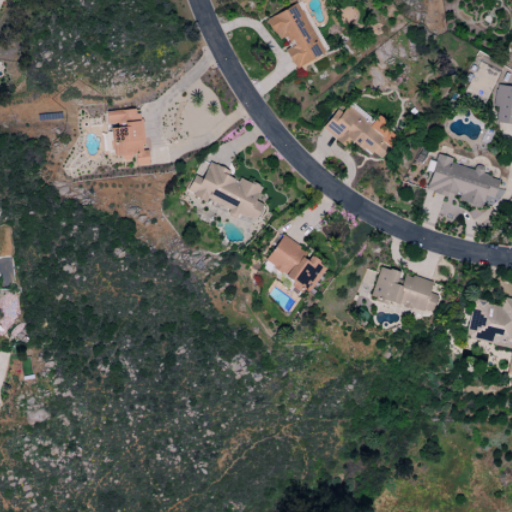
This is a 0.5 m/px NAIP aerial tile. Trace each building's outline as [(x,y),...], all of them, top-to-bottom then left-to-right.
[(264,19),(276,41),(283,38),(288,47),(283,50),(292,69),(322,54),(296,3),(264,19)] [(508,87),(493,85),(491,107),(495,107),(493,123),(511,124),(511,92),(508,92),(508,87)] [(319,129),(340,145),(346,138),(376,161),(395,137),(372,119),(371,120),(348,103),(340,113),(335,109),(319,129)] [(106,111),(109,159),(131,158),(132,166),(147,165),(146,150),(140,150),(137,109),(106,111)] [(425,192),(454,199),(453,202),(478,208),(481,196),(491,198),(496,179),(480,175),(482,167),(472,165),(471,169),(448,164),(449,158),(434,154),(425,192)] [(307,292),(323,267),(307,257),(305,261),(295,256),(300,248),(280,235),(262,262),(293,282),(288,290),(296,295),(300,288),(307,292)] [(429,314),(434,295),(427,293),(430,282),(399,273),(377,267),(369,298),(429,314)] [(511,348),(511,300),(500,298),(498,306),(470,300),(463,339),(511,348)]
